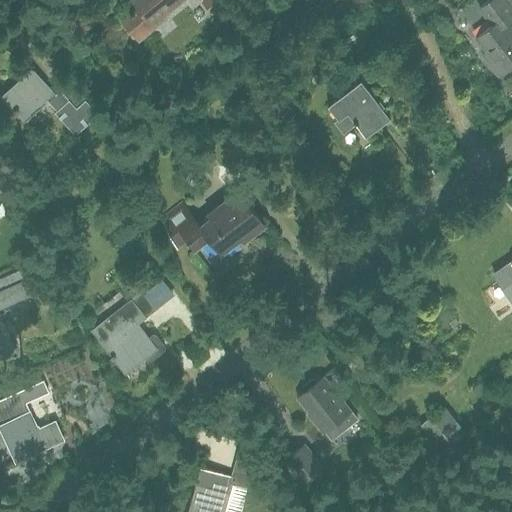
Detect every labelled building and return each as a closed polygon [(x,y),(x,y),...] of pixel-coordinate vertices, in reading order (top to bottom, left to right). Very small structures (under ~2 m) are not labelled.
[(135,0),(147,13),(130,28),(140,40),(169,17),(164,11),(177,0),(135,0)] [(226,3),(223,0),(202,0),(213,14),(226,3)] [(491,24),(474,37),(485,51),(481,54),(499,76),(511,65),(511,27),(508,22),(511,18),(511,0),(486,0),(478,7),(491,24)] [(68,78),(54,91),(33,68),(4,94),(26,119),(46,101),(75,133),(99,112),(68,78)] [(343,132),(356,122),(366,136),(390,117),(360,79),(328,104),(338,117),(334,120),(343,132)] [(110,180),(126,170),(118,158),(102,169),(110,180)] [(63,215),(54,192),(37,199),(46,221),(63,215)] [(194,251),(210,239),(222,253),(250,230),(253,233),(266,222),(242,192),(201,225),(183,200),(161,217),(177,248),(187,241),(194,251)] [(511,263),(495,275),(511,300),(511,263)] [(0,278),(0,356),(16,349),(0,314),(0,306),(32,292),(21,268),(0,278)] [(120,289),(129,300),(143,290),(134,278),(120,289)] [(157,308),(144,291),(143,290),(129,300),(111,314),(93,329),(125,370),(144,355),(147,360),(151,359),(164,349),(165,345),(156,334),(153,333),(149,336),(139,323),(157,308)] [(304,390),(297,396),(313,417),(312,418),(323,432),(325,430),(331,438),(357,418),(351,410),(324,375),(317,380),(315,378),(313,378),(302,386),(302,388),(304,390)] [(22,389),(0,399),(0,422),(17,459),(63,437),(55,419),(39,427),(37,424),(35,425),(24,401),(49,390),(44,379),(22,389)] [(444,434),(451,442),(466,431),(445,404),(430,415),(444,434)] [(202,467),(189,511),(239,511),(247,485),(265,490),(276,450),(240,440),(230,475),(202,467)] [(324,466),(305,442),(284,458),(302,483),(324,466)]
